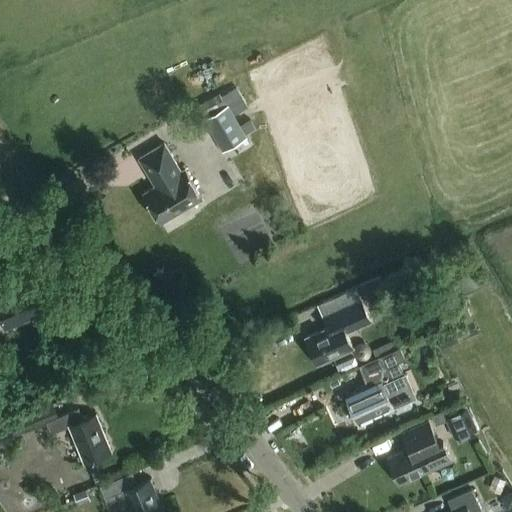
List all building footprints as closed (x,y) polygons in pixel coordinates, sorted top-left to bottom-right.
[(220,92),(199,104),(207,116),(204,118),(223,150),(247,136),(246,133),(241,124),(240,123),(235,114),(248,106),(237,86),(223,94),(221,91),(220,92)] [(250,131),(256,127),(251,118),(244,122),(250,131)] [(181,169),(165,141),(139,156),(156,184),(144,191),(161,221),(202,196),(185,167),(181,169)] [(471,257),(452,267),(465,290),(484,280),(471,257)] [(382,275),(359,284),(365,298),(387,289),(382,275)] [(0,313),(4,324),(46,308),(35,280),(10,290),(5,278),(0,279),(0,313)] [(410,290),(416,303),(437,294),(432,281),(410,290)] [(361,298),(358,290),(321,307),(324,315),(329,326),(307,336),(318,362),(354,346),(347,331),(371,320),(361,298)] [(401,310),(408,327),(445,313),(438,296),(401,310)] [(450,349),(476,337),(468,321),(443,333),(450,349)] [(409,341),(413,351),(428,344),(423,334),(409,341)] [(396,338),(374,347),(377,353),(398,344),(396,338)] [(404,373),(399,360),(405,358),(400,346),(360,364),(364,374),(369,385),(347,395),(358,421),(394,405),(387,391),(399,386),(395,377),(404,373)] [(422,353),(430,369),(440,363),(432,348),(422,353)] [(345,361),(348,369),(359,364),(355,356),(345,361)] [(341,382),(338,376),(329,380),(332,386),(341,382)] [(464,400),(431,415),(436,424),(447,419),(454,437),(476,427),(475,425),(474,424),(474,423),(464,400)] [(13,418),(18,430),(58,414),(54,403),(13,418)] [(84,417),(79,406),(47,419),(52,431),(71,424),(86,460),(87,459),(94,457),(112,449),(97,412),(84,417)] [(400,482),(436,466),(453,458),(441,431),(436,433),(430,419),(403,431),(410,446),(388,456),(400,482)] [(94,457),(87,459),(96,480),(98,479),(100,483),(104,481),(94,457)] [(111,508),(130,501),(134,511),(165,511),(151,477),(138,482),(133,471),(101,485),(111,508)] [(502,489),(506,479),(494,474),(490,484),(502,489)] [(474,511),(483,508),(473,487),(449,498),(453,509),(445,511),(474,511)] [(86,488),(74,493),(78,504),(91,499),(86,488)]
